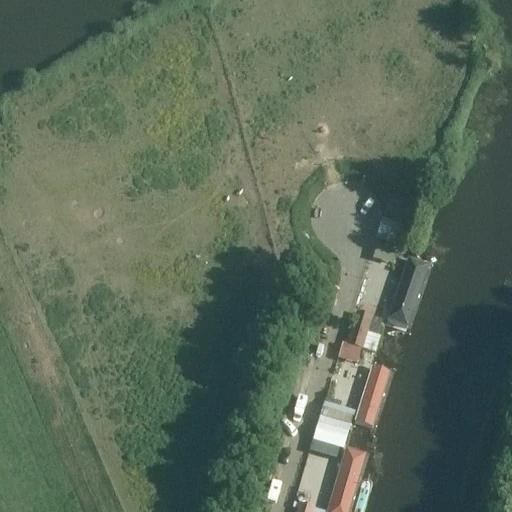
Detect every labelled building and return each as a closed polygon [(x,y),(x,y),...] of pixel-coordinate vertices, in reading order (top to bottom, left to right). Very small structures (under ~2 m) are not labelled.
[(408,337),(428,273),(405,263),(383,328),(408,337)] [(370,319),(356,315),(347,348),(360,352),(370,319)] [(374,437),(391,376),(370,366),(353,429),(374,437)] [(322,407),(312,443),(341,452),(352,416),(322,407)] [(351,511),(364,462),(343,456),(326,511),(351,511)]
